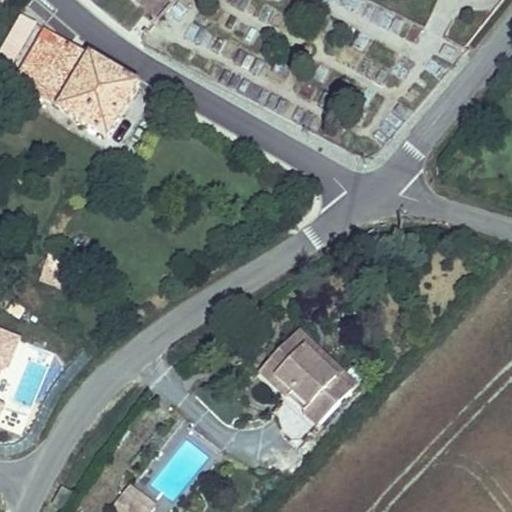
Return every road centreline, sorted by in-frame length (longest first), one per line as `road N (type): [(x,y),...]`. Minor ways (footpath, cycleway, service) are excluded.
road 1 (tertiary): [(27,511),(49,454),(130,354),(373,190)]
road 2 (tertiary): [(373,190),(110,40),(55,0)]
road 3 (tertiary): [(373,190),(511,23)]
road 4 (tertiary): [(511,226),(373,190)]
